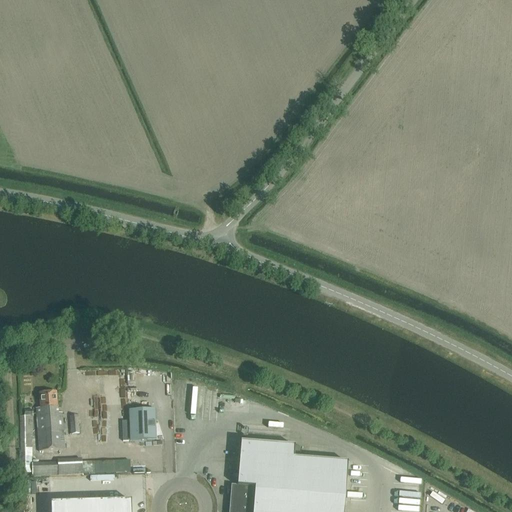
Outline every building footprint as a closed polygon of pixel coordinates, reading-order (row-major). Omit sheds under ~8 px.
[(93,342),(95,347),(105,344),(103,339),(93,342)] [(36,409),(36,410),(24,411),(24,417),(20,417),(20,436),(21,473),(32,473),(32,477),(58,476),(82,475),(82,461),(57,462),(58,463),(32,464),(31,440),(32,440),(32,416),(32,415),(36,414),(39,452),(65,450),(62,413),(58,414),(56,392),(39,394),(40,408),(36,409)] [(155,410),(128,411),(130,441),(156,440),(155,410)] [(70,417),(72,435),(79,434),(78,416),(70,417)] [(294,447),(241,442),(237,486),(231,486),(229,511),(343,511),(348,463),(293,459),(294,447)] [(115,474),(115,464),(104,464),(105,475),(115,474)] [(131,511),(131,502),(50,504),(50,511),(131,511)]
